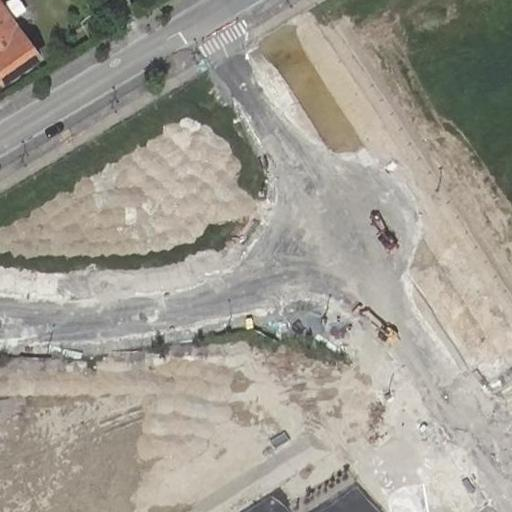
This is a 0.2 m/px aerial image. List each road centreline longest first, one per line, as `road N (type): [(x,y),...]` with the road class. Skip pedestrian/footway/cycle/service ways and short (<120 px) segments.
road 1 (unclassified): [(204,17),(474,421)]
road 2 (tertiary): [(0,140),(204,17)]
